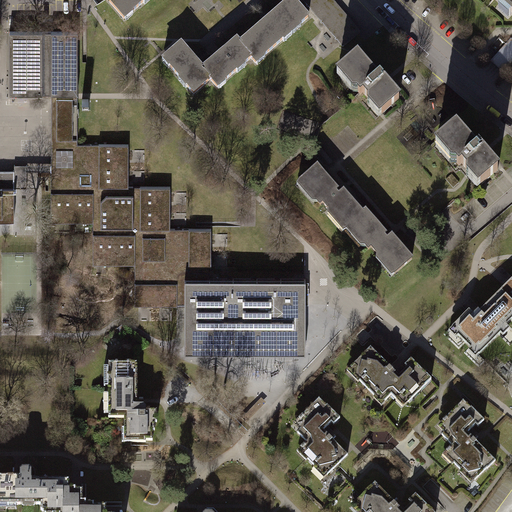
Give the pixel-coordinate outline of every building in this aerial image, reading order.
[(108,0),(125,19),(146,0),(108,0)] [(291,0),(284,0),(239,40),(254,58),(257,61),(306,17),(291,0)] [(298,0),(300,2),(302,0),(343,48),(362,31),(334,0),(298,0)] [(511,0),(492,0),(511,17),(511,0)] [(172,304),(185,305),(185,349),(305,350),(305,278),(211,277),(211,268),(211,255),(211,247),(211,234),(211,228),(186,228),(170,228),(170,213),(170,205),(170,193),(170,186),(145,186),(129,186),(128,171),(128,163),(128,150),(128,144),(77,144),(78,96),(78,32),(10,31),(10,94),(51,94),(51,97),(51,165),(51,171),(52,221),(93,221),(93,263),(135,263),(135,304),(139,304),(151,304),(159,304),(172,304)] [(236,36),(201,65),(212,77),(220,87),(254,58),(239,40),(236,36)] [(511,38),(492,60),(503,70),(511,60),(511,38)] [(181,42),(163,58),(194,93),(212,77),(201,65),(181,42)] [(358,54),(337,73),(379,118),(399,99),(358,54)] [(456,121),(435,141),(479,186),(500,167),(456,121)] [(347,227),(364,213),(320,164),(296,185),(340,234),(347,227)] [(364,213),(347,227),(392,275),(412,256),(368,209),(364,213)] [(492,299),(511,318),(511,279),(508,284),(492,299)] [(511,319),(511,318),(492,299),(480,312),(478,310),(476,313),(473,315),(469,311),(452,327),(459,334),(458,335),(471,349),(473,348),(479,354),(501,333),(500,331),(511,319)] [(408,367),(400,375),(372,346),(348,371),(359,382),(361,380),(377,396),(375,398),(382,406),(392,396),(404,408),(433,379),(413,358),(406,365),(408,367)] [(139,366),(109,367),(109,422),(125,421),(125,450),(154,449),(153,412),(140,412),(139,366)] [(261,398),(242,418),(247,423),(266,402),(261,398)] [(320,398),(293,424),(299,431),(297,433),(306,442),(297,451),(325,479),(349,454),(323,429),(332,421),(334,423),(340,418),(320,398)] [(485,420),(473,408),(472,408),(465,401),(439,426),(445,433),(443,435),(454,445),(444,455),(472,484),(496,460),(468,432),(477,422),(480,425),(485,420)] [(22,484),(0,484),(0,511),(49,511),(49,485),(35,486),(35,474),(22,474),(22,484)] [(405,511),(376,482),(351,506),(356,511),(435,511),(417,494),(410,501),(412,504),(405,511)] [(49,485),(49,511),(84,511),(84,505),(72,506),(72,485),(49,485)]
